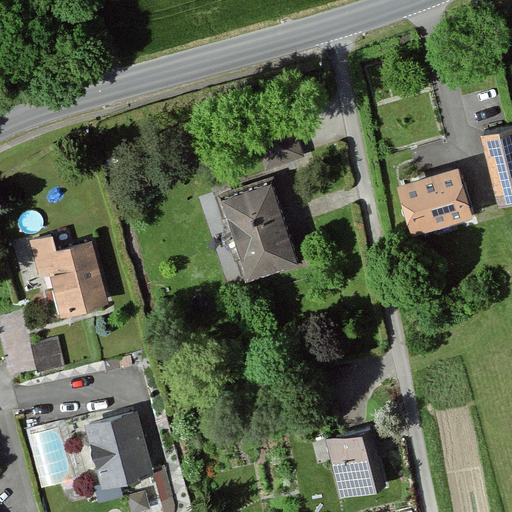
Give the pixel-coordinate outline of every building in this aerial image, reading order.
[(276,99),(238,115),(260,166),(298,150),(276,99)] [(511,136),(509,124),(473,133),(491,206),(511,201),(511,136)] [(452,167),(391,184),(405,233),(466,217),(452,167)] [(269,176),(214,193),(239,276),(294,260),(269,176)] [(53,232),(29,239),(40,277),(53,273),(65,314),(105,302),(86,239),(58,247),(53,232)] [(30,336),(36,366),(66,360),(60,330),(30,336)] [(130,409),(79,421),(95,487),(146,474),(130,409)] [(364,427),(320,439),(335,497),(380,485),(364,427)] [(154,462),(166,511),(168,511),(179,510),(166,459),(154,462)]
